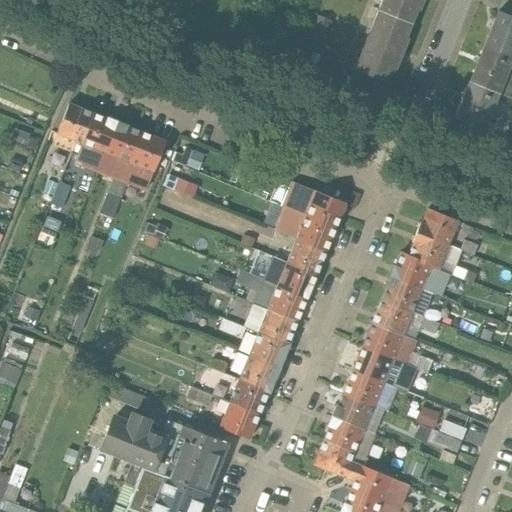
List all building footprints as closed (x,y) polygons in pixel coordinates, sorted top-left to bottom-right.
[(381,0),(378,9),(410,22),(419,0),(381,0)] [(410,22),(378,9),(355,68),(387,80),(397,56),(398,56),(402,46),(401,45),(410,22)] [(511,16),(499,11),(484,46),(511,57),(511,16)] [(329,20),(317,15),(310,36),(322,41),(329,20)] [(511,59),(511,57),(484,46),(469,81),(498,92),(511,98),(511,74),(506,73),(511,59)] [(498,92),(469,81),(455,115),(484,125),(498,92)] [(93,113),(68,104),(56,134),(81,143),(93,113)] [(106,119),(93,113),(81,143),(74,162),(98,171),(117,121),(107,117),(106,119)] [(127,125),(117,121),(98,171),(121,180),(123,174),(124,174),(129,162),(128,161),(140,132),(127,126),(127,125)] [(140,132),(128,161),(129,162),(124,174),(129,176),(127,182),(145,189),(151,175),(147,173),(148,169),(153,171),(165,141),(140,132)] [(201,153),(175,146),(171,160),(198,167),(201,153)] [(51,179),(47,178),(38,199),(50,204),(59,182),(63,172),(55,169),(51,179)] [(70,187),(59,182),(50,204),(61,208),(70,187)] [(315,193),(303,188),(297,203),(293,211),(294,211),(305,216),(335,228),(345,204),(315,192),(315,193)] [(297,203),(272,193),(269,202),(281,207),(293,212),(294,211),(293,211),(297,203)] [(108,194),(100,214),(112,219),(120,198),(108,194)] [(281,207),(269,202),(264,212),(276,217),(281,207)] [(126,206),(124,205),(120,213),(132,218),(136,210),(126,206)] [(457,221),(427,209),(421,224),(420,223),(416,233),(447,245),(457,221)] [(335,228),(305,216),(294,211),(293,212),(289,223),(301,228),(296,239),(325,251),(335,228)] [(156,228),(147,224),(143,232),(152,236),(156,228)] [(478,233),(468,229),(465,237),(475,241),(478,233)] [(447,245),(416,233),(412,242),(413,243),(408,256),(407,257),(430,266),(429,267),(447,274),(451,275),(455,266),(455,265),(457,261),(456,261),(460,251),(460,250),(447,245)] [(254,240),(243,235),(239,244),(251,248),(254,240)] [(103,242),(91,237),(87,245),(100,250),(103,242)] [(325,251),(296,239),(286,263),(316,275),(325,251)] [(477,246),(464,240),(460,250),(460,251),(473,256),(477,246)] [(430,266),(407,257),(408,256),(400,253),(395,267),(393,267),(389,276),(420,289),(429,267),(430,266)] [(286,263),(273,257),(264,280),(306,298),(316,275),(286,263)] [(455,266),(451,275),(462,280),(466,271),(455,266)] [(248,274),(240,271),(235,283),(243,286),(248,274)] [(306,298),(264,280),(248,274),(243,286),(257,292),(253,303),(267,309),(297,321),(306,298)] [(451,275),(447,274),(443,283),(458,289),(462,280),(451,275)] [(420,289),(389,276),(385,286),(387,287),(381,300),(411,312),(420,289)] [(411,312),(381,300),(371,324),(401,336),(411,312)] [(436,311),(425,307),(421,317),(432,321),(436,311)] [(297,321),(267,309),(257,333),(287,345),(288,343),(297,321)] [(238,315),(228,311),(224,319),(237,324),(240,319),(238,315)] [(421,317),(417,328),(434,335),(438,324),(432,321),(421,317)] [(245,328),(224,320),(220,330),(241,338),(245,328)] [(401,336),(371,324),(362,347),(391,359),(402,363),(404,364),(405,364),(414,340),(401,336)] [(287,345),(257,333),(245,327),(245,328),(241,338),(236,350),(248,355),(248,356),(280,369),(280,368),(279,368),(283,360),(282,360),(289,344),(288,343),(287,345)] [(391,359),(362,347),(352,371),(382,383),(391,359)] [(280,369),(248,356),(238,379),(268,391),(268,393),(269,393),(275,377),(276,377),(279,369),(279,370),(280,369)] [(225,364),(213,359),(210,368),(221,372),(225,364)] [(0,360),(0,390),(11,394),(19,366),(0,360)] [(416,368),(405,364),(404,364),(402,363),(398,374),(410,379),(413,371),(414,372),(416,368)] [(382,383),(352,371),(342,394),(372,406),(382,383)] [(268,391),(238,379),(229,403),(259,415),(268,393),(268,391)] [(157,403),(119,387),(113,400),(152,415),(157,403)] [(212,396),(194,389),(190,399),(207,406),(212,396)] [(372,406),(342,394),(337,407),(336,407),(332,417),(363,429),(372,406)] [(259,415),(229,403),(224,414),(212,408),(206,422),(249,439),(259,415)] [(132,414),(117,409),(104,442),(100,451),(101,452),(120,459),(208,493),(227,444),(166,420),(160,435),(145,429),(148,420),(132,414)] [(363,429),(332,417),(328,426),(329,427),(324,440),(353,452),(353,453),(365,457),(374,434),(363,429)] [(3,420),(0,427),(0,453),(12,424),(3,420)] [(465,429),(444,421),(439,432),(461,440),(465,429)] [(102,438),(87,432),(82,444),(100,451),(104,442),(101,441),(102,438)] [(460,441),(439,433),(435,444),(455,453),(460,441)] [(353,452),(324,440),(317,456),(313,465),(354,481),(360,466),(361,467),(365,457),(353,453),(353,452)] [(100,451),(82,444),(70,475),(89,482),(101,452),(100,451)] [(120,459),(101,452),(89,482),(108,490),(120,459)] [(200,511),(208,493),(120,459),(108,490),(99,511),(200,511)] [(9,478),(0,500),(0,501),(2,503),(4,503),(4,504),(11,507),(12,507),(26,470),(14,466),(9,478)] [(361,467),(360,466),(354,481),(350,491),(398,511),(399,511),(409,486),(361,467)] [(0,500),(9,478),(0,474),(0,500)] [(397,511),(398,511),(350,491),(345,504),(343,504),(339,511),(397,511)]
